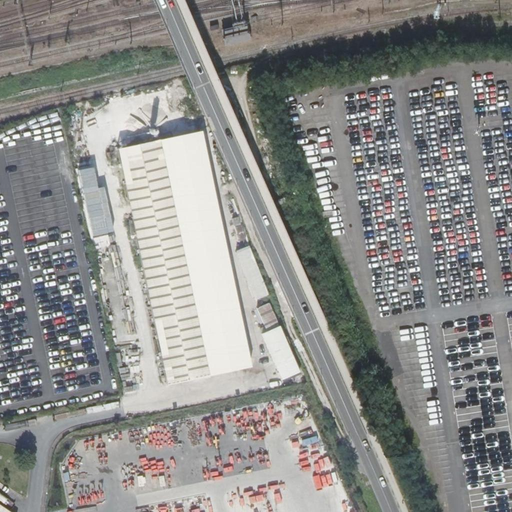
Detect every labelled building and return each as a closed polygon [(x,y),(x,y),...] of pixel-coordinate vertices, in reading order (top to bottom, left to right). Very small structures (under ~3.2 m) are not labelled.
[(217,28),(222,45),(248,39),(244,21),(217,28)] [(169,384),(252,367),(203,132),(119,150),(169,384)] [(252,300),(266,295),(249,245),(234,250),(252,300)] [(267,304),(256,309),(266,332),(260,334),(273,362),(290,355),(279,330),(267,304)] [(110,428),(96,431),(97,437),(111,434),(110,428)] [(176,434),(126,445),(132,471),(181,460),(176,434)] [(101,450),(63,457),(67,475),(82,472),(86,490),(73,493),(77,508),(110,501),(101,450)]
